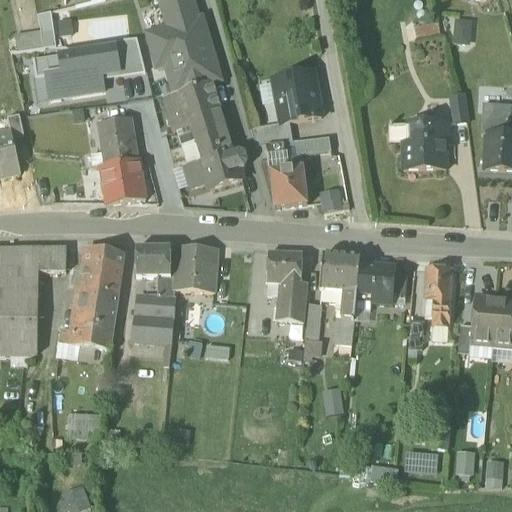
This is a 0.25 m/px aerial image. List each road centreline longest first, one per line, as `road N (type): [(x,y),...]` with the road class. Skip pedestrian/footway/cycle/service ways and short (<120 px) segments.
road 1 (unclassified): [(0,227),(117,225),(362,241)]
road 2 (residential): [(320,0),(362,241)]
road 3 (unclassified): [(362,241),(511,250)]
